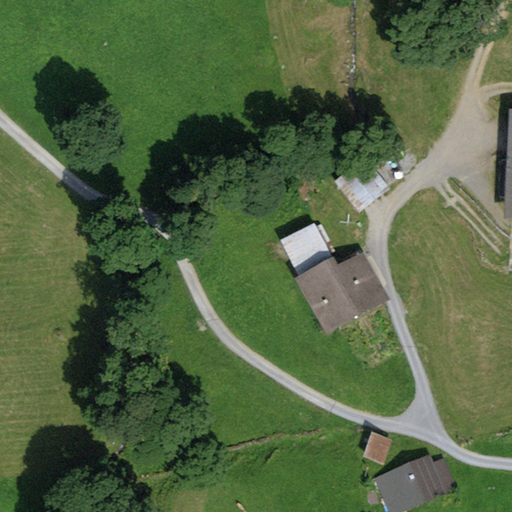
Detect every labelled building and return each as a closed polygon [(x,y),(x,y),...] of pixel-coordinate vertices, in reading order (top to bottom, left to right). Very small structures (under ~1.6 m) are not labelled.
[(364,162),(340,181),(359,206),(384,187),(364,162)] [(312,227),(283,242),(298,270),(315,261),(312,256),(324,249),(312,227)] [(332,275),(329,276),(351,316),(382,298),(360,259),(332,275)] [(328,329),(351,316),(329,276),(332,275),(326,265),(301,279),(328,329)] [(372,442),(367,456),(382,461),(389,441),(374,436),(372,442)] [(392,470),(407,506),(454,486),(443,461),(429,467),(424,456),(392,470)]
